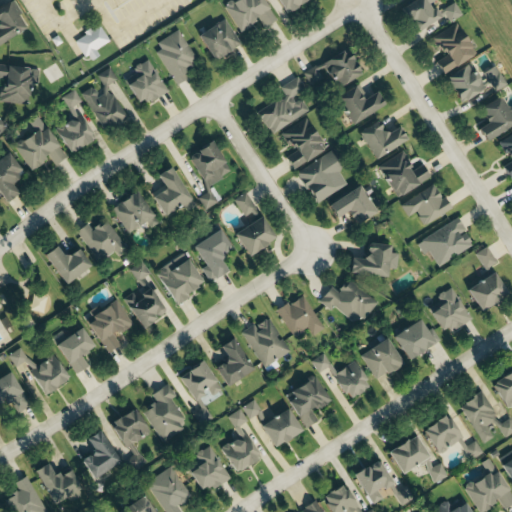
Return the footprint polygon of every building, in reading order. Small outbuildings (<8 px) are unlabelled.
[(239,32),(259,21),(264,28),(276,21),(263,0),(237,0),(225,7),(239,32)] [(278,0),(286,13),(307,0),(278,0)] [(415,33),(440,20),(431,4),(437,1),(436,0),(415,0),(401,7),(415,33)] [(0,44),(25,28),(8,2),(0,7),(0,44)] [(450,23),(462,15),(454,3),(438,13),(441,18),(445,15),(450,23)] [(212,61),(241,46),(226,19),(197,35),(212,61)] [(443,75),(475,54),(455,24),(433,38),(445,57),(435,63),(443,75)] [(89,63),(100,56),(96,50),(109,42),(99,25),(75,40),(89,63)] [(176,86),(188,78),(184,71),(198,62),(178,30),(157,43),(161,50),(156,53),(176,86)] [(342,86),(361,74),(345,49),(304,75),(313,89),(334,75),(342,86)] [(139,107),(167,92),(149,59),(135,67),(138,73),(124,80),(139,107)] [(496,66),(479,75),(472,63),(446,78),(460,103),(491,86),(495,93),(507,86),(496,66)] [(0,79),(1,80),(0,103),(28,104),(29,82),(38,83),(39,68),(0,66),(0,79)] [(81,94),(104,131),(127,118),(107,86),(117,80),(109,68),(96,76),(104,89),(96,94),(92,87),(81,94)] [(309,113),(300,96),(306,93),(298,77),(280,87),(285,96),(257,111),(270,134),(309,113)] [(383,108),(375,93),(366,98),(359,85),(336,99),(351,126),(383,108)] [(68,154),(93,141),(75,106),(81,103),(75,90),(62,97),(73,119),(55,128),(68,154)] [(480,107),(487,125),(478,129),(483,140),(511,128),(511,121),(502,98),(480,107)] [(0,118),(0,134),(8,128),(0,118)] [(325,151),(307,119),(282,133),(293,153),(286,157),(293,170),(325,151)] [(406,140),(398,127),(385,135),(376,122),(358,134),(375,160),(406,140)] [(32,171),(43,164),(40,159),(47,154),(55,165),(66,158),(46,127),(15,147),(32,171)] [(509,178),(511,176),(511,134),(499,142),(510,162),(503,167),(509,178)] [(230,174),(212,142),(187,156),(206,188),(230,174)] [(296,173),(315,205),(351,183),(332,151),(296,173)] [(379,165),(395,198),(431,179),(423,165),(413,170),(404,152),(379,165)] [(9,182),(22,173),(9,153),(0,158),(0,197),(4,204),(17,195),(9,182)] [(163,217),(190,202),(171,168),(156,176),(163,188),(150,195),(163,217)] [(401,205),(408,217),(415,213),(424,226),(450,210),(434,184),(401,205)] [(376,215),(361,187),(327,205),(335,219),(348,212),(355,226),(376,215)] [(126,234),(147,223),(150,228),(156,225),(139,192),(111,207),(126,234)] [(203,210),(216,204),(210,192),(197,198),(203,210)] [(243,219),(257,213),(247,193),(234,199),(243,219)] [(246,256),(275,241),(262,217),(233,233),(246,256)] [(472,246),(463,232),(465,230),(458,218),(417,243),(424,255),(429,252),(438,267),(472,246)] [(88,224),(77,231),(98,263),(115,252),(118,257),(128,251),(108,220),(92,231),(88,224)] [(192,248),(205,268),(202,270),(210,283),(228,271),(218,257),(231,248),(219,230),(192,248)] [(386,278),(387,269),(396,270),(398,254),(389,253),(390,246),(368,244),(366,259),(351,257),(349,274),(386,278)] [(77,249),(63,259),(55,247),(43,255),(63,286),(90,268),(77,249)] [(484,270),(497,264),(488,247),(476,254),(484,270)] [(175,307),(189,298),(186,293),(202,283),(184,254),(154,272),(175,307)] [(130,271),(139,282),(150,272),(141,262),(130,271)] [(480,313),(507,295),(493,273),(466,291),(480,313)] [(332,308),(359,325),(375,301),(346,282),(339,293),(330,287),(319,303),(331,310),(332,308)] [(428,309),(443,335),(471,319),(452,287),(437,296),(440,302),(428,309)] [(141,329),(165,313),(149,289),(136,297),(133,293),(122,300),(141,329)] [(43,314),(46,297),(33,294),(30,311),(43,314)] [(277,312),(293,337),(307,328),(313,337),(324,329),(302,295),(277,312)] [(88,324),(105,354),(119,346),(114,336),(132,326),(116,299),(90,314),(94,320),(88,324)] [(280,337),(268,318),(256,327),(254,324),(241,333),(264,369),(290,352),(280,337)] [(88,367),(81,355),(92,349),(82,330),(56,343),(72,375),(88,367)] [(224,386),(251,373),(235,339),(218,347),(226,363),(215,369),(224,386)] [(401,365),(388,339),(361,353),(374,379),(401,365)] [(9,355),(35,399),(68,379),(53,355),(33,367),(22,348),(9,355)] [(311,362),(318,373),(331,364),(323,353),(311,362)] [(193,402),(203,395),(201,393),(207,389),(212,396),(221,390),(201,362),(177,379),(193,402)] [(346,399),(369,387),(355,362),(333,373),(346,399)] [(506,408),(511,404),(511,369),(490,383),(506,408)] [(0,403),(1,406),(10,402),(16,412),(27,406),(11,373),(0,378),(0,403)] [(330,400),(314,375),(284,394),(305,428),(317,420),(312,412),(330,400)] [(161,443),(187,428),(170,400),(175,397),(168,385),(151,395),(156,404),(143,411),(161,443)] [(481,444),(493,437),(488,428),(497,424),(505,438),(511,433),(511,421),(510,418),(500,424),(482,392),(459,404),(481,444)] [(273,447),(300,430),(287,408),(259,425),(273,447)] [(233,471),(258,457),(240,425),(247,421),(240,409),(226,416),(237,437),(220,447),(233,471)] [(107,426),(133,469),(145,462),(133,443),(149,434),(134,410),(107,426)] [(436,453),(461,440),(447,414),(422,427),(436,453)] [(85,440),(92,454),(81,460),(91,479),(119,464),(101,431),(85,440)] [(400,473),(428,456),(414,434),(387,452),(400,473)] [(457,441),(462,449),(469,461),(483,453),(475,440),(466,446),(462,438),(457,441)] [(230,477),(209,445),(195,454),(199,461),(187,468),(200,489),(208,484),(212,489),(230,477)] [(433,482),(447,477),(441,463),(432,466),(428,457),(423,459),(433,482)] [(477,511),(479,511),(499,502),(503,509),(511,503),(511,498),(490,457),(481,462),(487,474),(464,486),(477,511)] [(511,483),(511,457),(501,464),(511,483)] [(353,474),(372,505),(383,498),(378,491),(391,483),(377,459),(353,474)] [(52,506),(68,497),(71,502),(83,496),(69,470),(53,478),(46,465),(34,472),(52,506)] [(180,511),(177,506),(189,497),(169,467),(145,483),(164,511),(180,511)] [(14,483),(18,492),(5,498),(11,511),(44,511),(29,476),(14,483)] [(330,511),(352,511),(358,508),(342,483),(320,497),(330,511)] [(413,497),(406,486),(394,494),(401,505),(413,497)] [(153,511),(146,496),(117,509),(118,511),(153,511)] [(323,511),(316,500),(298,511),(323,511)] [(469,511),(465,502),(451,509),(447,501),(435,507),(437,511),(469,511)]
